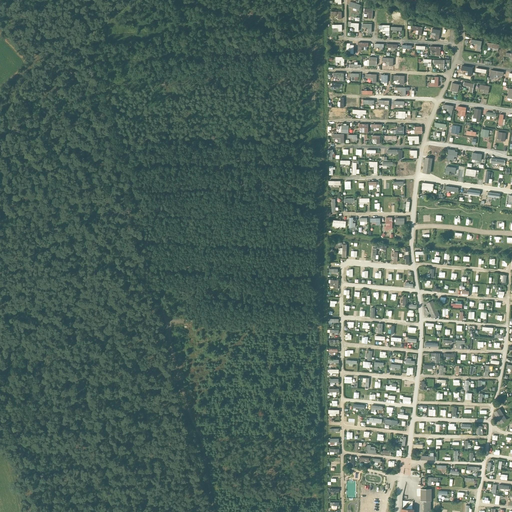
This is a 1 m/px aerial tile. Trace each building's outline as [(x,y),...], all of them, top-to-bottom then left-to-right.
[(351,0),(352,1),(350,1),(349,6),(354,7),(354,9),(360,10),(361,0),(351,0)] [(364,8),(364,11),(368,11),(368,18),(372,18),(373,8),(364,8)] [(332,19),(342,18),(342,10),(331,11),(332,19)] [(359,31),(359,22),(348,22),(348,26),(355,26),(355,31),(359,31)] [(363,23),(363,26),(368,27),(368,32),(371,33),(372,23),(363,23)] [(385,34),(390,34),(390,24),(379,24),(379,29),(382,29),(382,31),(385,31),(385,34)] [(412,25),(411,29),(413,29),(412,33),(422,34),(423,27),(412,25)] [(431,38),(439,39),(440,29),(432,28),(431,38)] [(480,50),(482,40),(471,39),(470,42),(477,44),(477,49),(480,50)] [(437,55),(441,55),(441,46),(430,46),(430,50),(437,50),(437,55)] [(344,65),(345,56),(335,56),(335,62),(340,62),(340,65),(344,65)] [(365,59),(365,65),(377,65),(377,56),(369,56),(369,59),(365,59)] [(386,61),(386,65),(393,65),(393,57),(382,57),(382,61),(386,61)] [(444,68),(444,59),(434,59),(434,67),(444,68)] [(468,71),(467,75),(472,76),(473,67),(462,65),(461,69),(468,71)] [(491,69),(489,78),(494,79),(494,74),(503,76),(504,71),(491,69)] [(344,81),(344,72),(334,72),(334,76),(340,76),(340,81),(344,81)] [(373,77),(373,82),(377,82),(377,73),(366,73),(366,77),(373,77)] [(399,79),(399,83),(405,84),(405,75),(394,74),(393,79),(399,79)] [(435,79),(430,79),(430,86),(438,86),(439,76),(435,76),(435,79)] [(464,81),(463,84),(470,86),(469,91),(472,92),(474,83),(464,81)] [(458,92),(460,84),(452,82),(450,90),(458,92)] [(485,89),(484,93),(488,94),(490,85),(480,83),(479,88),(485,89)] [(492,85),(492,89),(498,89),(497,97),(501,97),(502,86),(492,85)] [(395,86),(395,90),(402,90),(402,95),(406,95),(406,90),(410,90),(410,87),(395,86)] [(430,111),(432,103),(426,102),(425,107),(423,106),(423,110),(430,111)] [(446,109),(445,113),(452,115),(454,105),(444,103),(443,108),(446,109)] [(458,105),(457,109),(459,110),(459,113),(462,114),(461,117),(465,118),(467,107),(458,105)] [(473,120),(480,121),(481,109),(474,108),(473,120)] [(368,132),(368,123),(359,123),(359,128),(362,128),(362,132),(368,132)] [(451,133),(459,134),(460,125),(452,125),(451,133)] [(482,128),(480,135),(488,137),(490,130),(482,128)] [(505,141),(507,133),(498,131),(497,138),(502,139),(501,140),(505,141)] [(333,133),(333,138),(338,138),(338,142),(344,142),(344,133),(333,133)] [(372,143),(380,143),(380,135),(372,135),(372,143)] [(450,162),(450,159),(454,160),(455,155),(457,155),(458,151),(449,149),(446,161),(450,162)] [(423,172),(431,173),(432,157),(424,156),(423,172)] [(369,166),(374,166),(374,173),(377,173),(378,161),(370,161),(369,166)] [(465,175),(475,176),(476,173),(478,173),(479,169),(466,168),(465,175)] [(421,189),(433,190),(434,183),(422,182),(421,189)] [(392,281),(396,281),(397,274),(401,274),(401,270),(393,270),(392,281)] [(334,286),(334,287),(338,287),(339,279),(330,279),(330,285),(334,286)] [(439,315),(433,300),(426,302),(432,318),(439,315)] [(462,340),(462,338),(457,338),(456,348),(463,349),(463,344),(465,344),(465,340),(462,340)] [(440,362),(440,352),(431,352),(431,355),(436,356),(436,362),(440,362)] [(492,413),(500,423),(507,418),(499,408),(492,413)] [(404,414),(404,409),(401,409),(400,413),(398,413),(398,417),(408,418),(409,415),(404,414)] [(382,423),(382,419),(369,417),(369,421),(372,422),(372,424),(376,425),(376,422),(382,423)] [(406,445),(406,436),(403,436),(403,441),(396,441),(396,445),(406,445)] [(376,453),(376,449),(371,449),(371,444),(367,444),(367,453),(376,453)] [(432,485),(432,481),(438,481),(438,477),(428,477),(428,485),(432,485)] [(431,501),(431,489),(421,489),(421,501),(431,501)]
